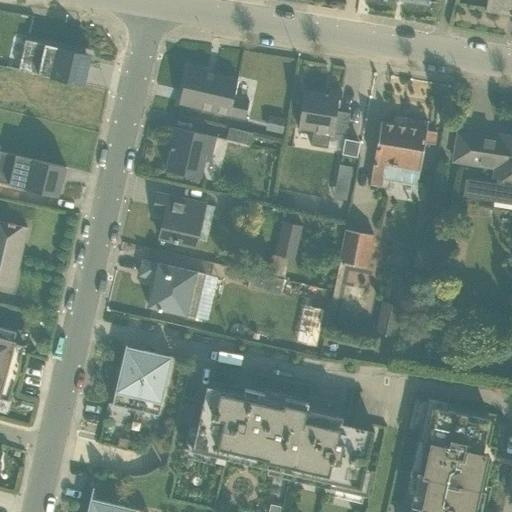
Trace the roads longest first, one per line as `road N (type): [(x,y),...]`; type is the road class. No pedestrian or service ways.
road 1 (residential): [(49,447),(154,1)]
road 2 (residential): [(511,59),(154,1)]
